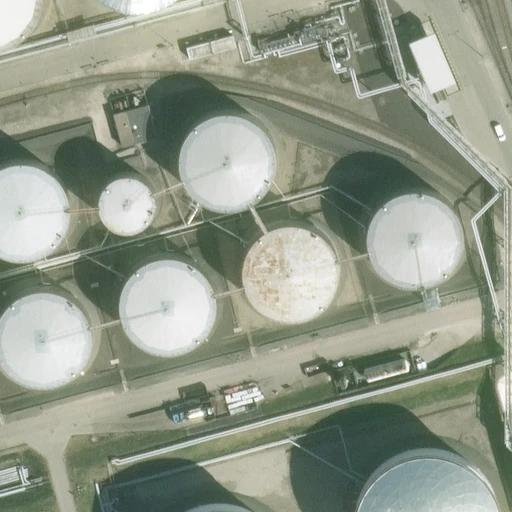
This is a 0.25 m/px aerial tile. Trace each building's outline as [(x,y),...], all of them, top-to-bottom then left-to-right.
[(0,0),(0,43),(7,41),(15,37),(25,29),(33,20),(39,9),(41,0),(0,0)] [(106,0),(112,3),(118,5),(125,7),(135,8),(148,7),(161,4),(168,0),(106,0)] [(396,0),(364,0),(343,7),(358,49),(394,37),(388,20),(402,15),(396,0)] [(455,86),(440,29),(412,37),(428,93),(455,86)] [(148,105),(112,114),(121,147),(156,138),(148,105)] [(273,162),(274,153),(273,143),(270,134),(265,126),(259,119),(252,113),(244,109),(235,106),(226,105),(217,105),(208,108),(199,112),(192,117),(185,124),(181,132),(177,141),(176,150),(176,159),(178,168),(182,177),(187,185),(193,191),(201,197),(210,200),(219,202),(228,202),(237,201),(246,198),(254,193),(261,187),(267,179),(271,171),(273,162)] [(72,214),(73,204),(72,195),(69,186),(65,177),(59,170),(52,163),(43,159),(34,155),(25,154),(15,155),(6,157),(0,159),(0,249),(6,252),(16,254),(25,255),(35,253),(44,250),(52,245),(59,239),(65,231),(69,223),(72,214)] [(155,206),(156,200),(155,194),(154,189),(151,184),(148,179),(143,176),(138,173),(133,171),(127,170),(121,170),(116,172),(111,174),(106,178),(102,182),(99,186),(97,192),(96,197),(96,203),(97,209),(99,214),(102,219),(106,223),(111,226),(116,229),(122,230),(127,230),(133,229),(138,227),(143,225),(148,221),(151,216),(154,211),(155,206)] [(461,242),(461,233),(460,224),(458,215),(454,207),(448,200),(441,194),(433,189),(425,186),(416,184),(407,184),(398,186),(389,190),(382,194),(375,201),(370,208),(366,216),(363,225),(362,234),(363,243),(366,252),(370,260),(376,267),(382,273),(390,278),(399,281),(408,283),(417,283),(426,281),(434,277),(442,273),(449,266),(454,259),(458,251),(461,242)] [(337,275),(337,265),(336,256),(333,247),(329,238),(323,231),(316,225),(307,220),(298,218),(289,216),(279,217),(270,219),(262,223),(254,229),(248,236),(243,244),(239,253),(238,262),(238,272),(240,281),(243,290),(249,298),(255,304),(263,310),(272,314),(281,316),(291,316),(300,314),(309,311),(317,306),(324,300),(330,292),(334,284),(337,275)] [(217,298),(217,297),(216,287),(213,276),(207,267),(202,261),(195,256),(187,251),(178,249),(167,248),(159,249),(150,251),(141,256),(134,262),(128,269),(124,276),(120,287),(119,297),(120,306),(123,315),(127,323),(133,331),(141,338),(149,342),(159,345),(166,346),(178,345),(184,343),(193,339),(202,333),(208,325),(213,318),(216,309),(217,298)] [(95,343),(96,333),(95,324),(93,315),(88,306),(83,299),(76,292),(67,287),(58,284),(49,283),(40,283),(30,285),(22,289),(14,294),(7,301),(2,309),(0,312),(0,351),(1,354),(6,362),(12,369),(20,375),(29,379),(38,382),(47,382),(57,381),(66,378),(74,373),(81,367),(87,360),(92,352),(95,343)] [(500,511),(501,510),(499,499),(495,488),(490,478),(483,469),(475,461),(465,454),(455,449),(444,445),(433,443),(422,443),(411,445),(400,448),(389,453),(380,460),(372,467),(365,476),(359,486),(355,497),(353,508),(352,511),(500,511)] [(264,511),(254,506),(244,501),(233,498),(221,497),(210,498),(199,500),(188,505),(178,510),(175,511),(264,511)]
